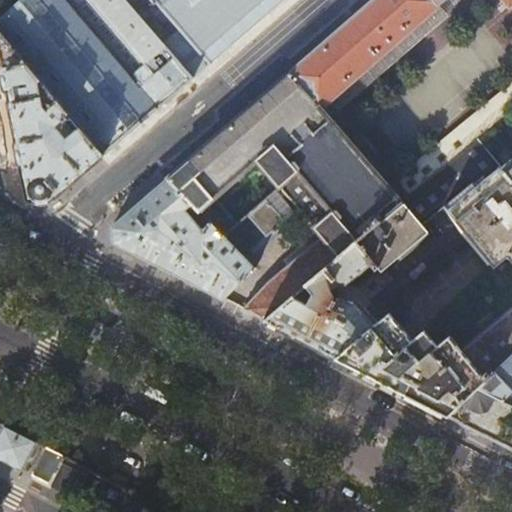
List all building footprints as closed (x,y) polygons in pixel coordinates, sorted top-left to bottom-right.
[(164,46),(125,1),(124,0),(21,0),(0,19),(0,31),(68,113),(81,128),(104,155),(141,123),(192,79),(164,46)] [(124,0),(125,1),(126,0),(153,0),(180,31),(164,46),(192,79),(210,63),(283,0),(124,0)] [(374,0),(168,180),(225,237),(227,235),(234,229),(239,225),(217,199),(273,150),(294,175),(281,186),(282,187),(320,231),(341,256),(342,256),(356,244),(404,204),(480,141),(511,113),(511,84),(389,187),(321,108),(446,0),(374,0)] [(65,116),(68,113),(0,31),(0,54),(14,125),(29,198),(31,199),(56,197),(92,165),(104,155),(81,128),(68,140),(68,134),(67,131),(66,128),(63,126),(60,124),(55,124),(61,119),(63,121),(67,119),(65,116)] [(511,180),(505,172),(480,141),(404,204),(420,223),(443,203),(475,242),(511,210),(511,180)] [(225,237),(168,180),(112,227),(114,242),(227,300),(254,268),(255,270),(257,268),(236,246),(227,235),(225,237)] [(239,225),(234,229),(243,240),(255,255),(298,218),(277,192),(239,225)] [(427,231),(420,223),(404,204),(356,244),(376,268),(379,271),(427,231)] [(511,210),(475,242),(477,244),(494,265),(508,255),(511,259),(511,308),(462,351),(487,380),(511,356),(511,210)] [(227,235),(236,246),(243,240),(234,229),(227,235)] [(265,320),(341,256),(320,231),(283,262),(287,266),(272,279),(247,307),(245,306),(243,309),(252,314),(265,320)] [(376,268),(356,244),(342,256),(341,256),(265,320),(324,351),(337,357),(379,322),(361,301),(349,295),(335,299),(333,293),(341,286),(346,287),(370,267),(373,270),(376,268)] [(390,313),(379,322),(337,357),(358,369),(449,416),(487,380),(462,351),(450,336),(438,346),(425,331),(413,340),(392,315),(390,313)] [(511,356),(487,380),(449,416),(457,420),(511,448),(511,356)] [(0,435),(0,455),(23,468),(30,454),(36,457),(43,444),(5,425),(0,435)] [(43,476),(50,479),(63,454),(49,447),(35,472),(43,476)] [(54,484),(74,494),(88,467),(83,465),(68,457),(54,484)]
